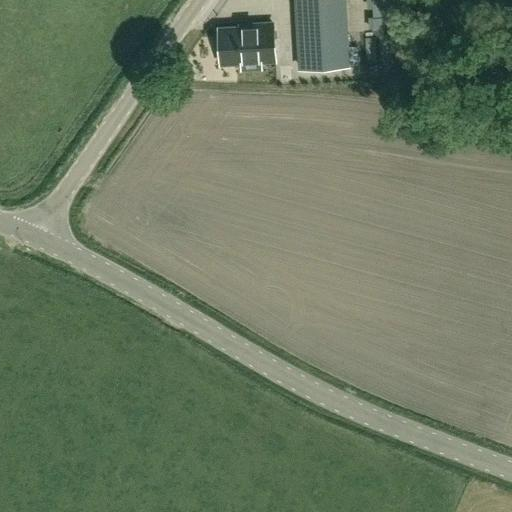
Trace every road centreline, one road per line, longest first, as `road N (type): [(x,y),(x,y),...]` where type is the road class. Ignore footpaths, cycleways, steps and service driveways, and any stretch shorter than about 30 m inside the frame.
road 1 (tertiary): [(511,473),(302,393),(34,237)]
road 2 (unclassified): [(34,237),(196,0)]
